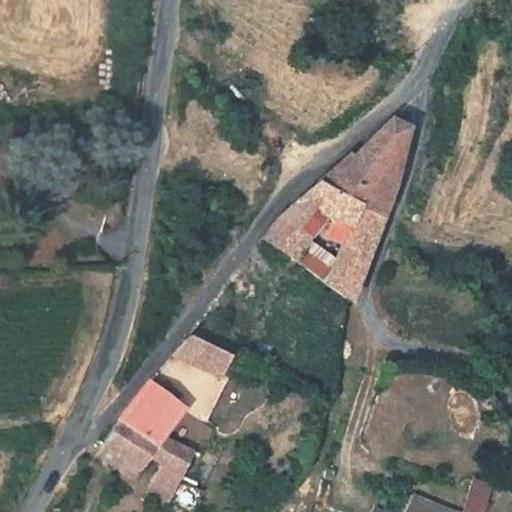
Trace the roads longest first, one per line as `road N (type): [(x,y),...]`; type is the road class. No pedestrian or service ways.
road 1 (residential): [(68,449),(111,413),(305,171),(433,55),(460,0)]
road 2 (tertiary): [(68,449),(111,363),(134,265),(172,0)]
road 3 (track): [(305,171),(168,26)]
road 4 (unknown): [(0,172),(134,265)]
